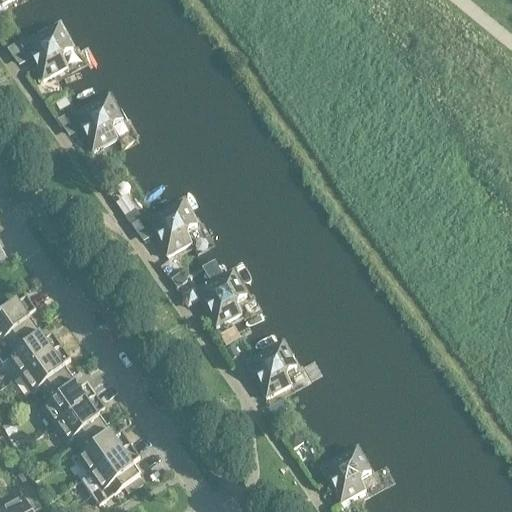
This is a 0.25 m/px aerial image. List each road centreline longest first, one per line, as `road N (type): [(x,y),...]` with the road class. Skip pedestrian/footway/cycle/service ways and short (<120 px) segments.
road 1 (residential): [(213,509),(16,235)]
road 2 (unclassified): [(247,406),(121,227)]
road 3 (unclassified): [(0,52),(121,227)]
road 4 (unclassified): [(247,406),(322,511)]
road 5 (unclassified): [(121,227),(57,195),(7,222)]
